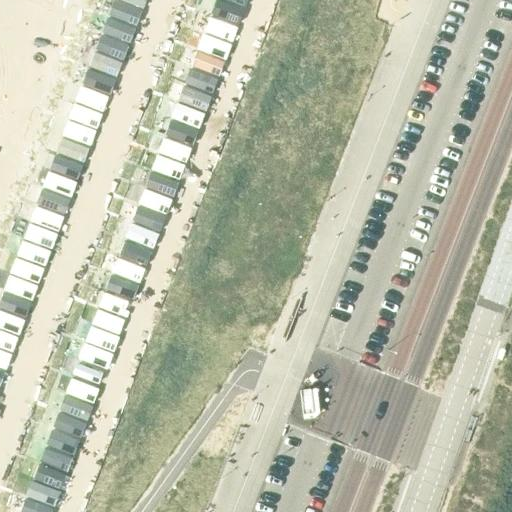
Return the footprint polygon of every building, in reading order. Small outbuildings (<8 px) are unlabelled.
[(116,95),(145,0),(113,0),(87,87),(116,95)] [(217,0),(213,14),(239,21),(244,0),(217,0)] [(201,18),(128,242),(122,240),(112,271),(140,280),(161,215),(167,217),(217,60),(221,61),(232,28),(201,18)] [(85,163),(103,115),(75,105),(57,153),(85,163)] [(0,299),(0,390),(78,166),(50,156),(0,299)] [(99,273),(24,511),(47,511),(50,505),(58,507),(63,490),(64,491),(118,316),(125,318),(135,284),(99,273)]
